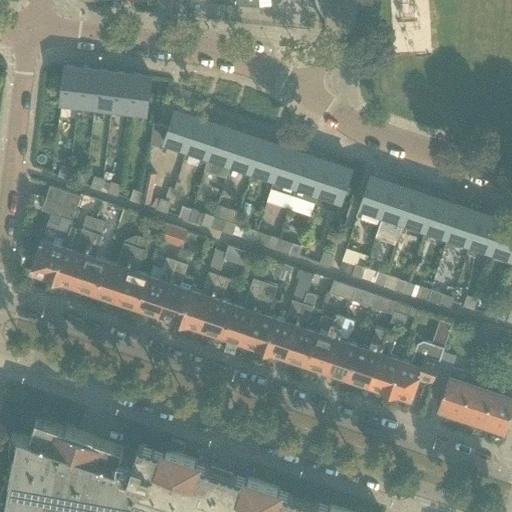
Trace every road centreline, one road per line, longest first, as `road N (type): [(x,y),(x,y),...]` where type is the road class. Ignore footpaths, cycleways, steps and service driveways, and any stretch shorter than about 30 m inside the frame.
road 1 (tertiary): [(511,479),(0,309)]
road 2 (tertiary): [(0,352),(482,511)]
road 3 (residential): [(300,91),(217,59),(30,34)]
road 4 (residential): [(511,184),(363,132),(300,91)]
road 5 (residential): [(0,251),(30,34)]
